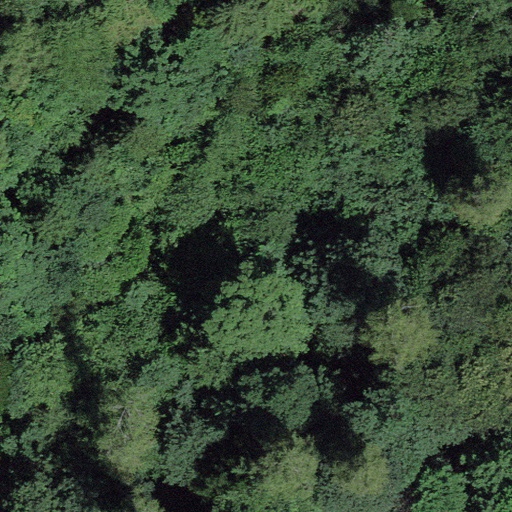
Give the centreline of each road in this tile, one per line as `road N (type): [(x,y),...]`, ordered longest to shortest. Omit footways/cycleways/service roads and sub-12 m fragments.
road 1 (track): [(0,216),(111,87),(201,0)]
road 2 (track): [(352,511),(511,397)]
